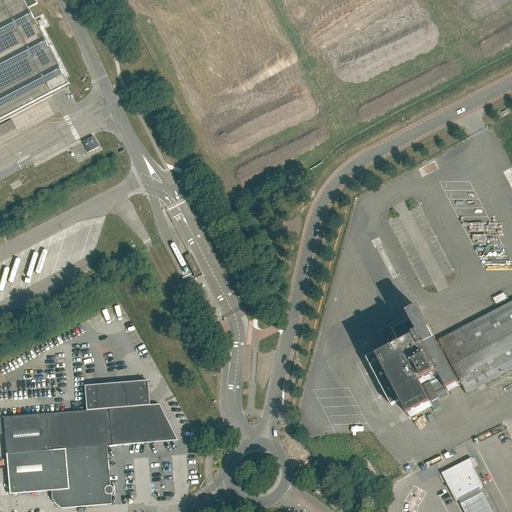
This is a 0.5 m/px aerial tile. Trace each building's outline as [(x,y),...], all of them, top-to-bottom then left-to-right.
[(0,0),(0,123),(68,89),(21,0),(0,0)] [(93,137),(83,142),(88,153),(99,148),(93,137)] [(196,279),(202,276),(191,254),(184,257),(196,279)] [(490,295),(492,300),(503,296),(501,290),(490,295)] [(469,394),(511,371),(511,303),(441,340),(441,342),(437,344),(419,310),(408,316),(411,323),(395,331),(392,327),(380,333),(391,355),(381,360),(379,354),(368,360),(393,408),(403,402),(412,419),(433,408),(435,412),(443,408),(439,401),(452,395),(450,392),(464,385),(469,394)] [(51,492),(52,500),(55,502),(54,503),(58,506),(58,505),(61,508),(110,504),(109,495),(111,495),(113,493),(112,489),(110,487),(108,487),(105,447),(142,444),(152,443),(176,441),(159,405),(149,406),(147,382),(85,386),(86,410),(3,416),(6,455),(9,495),(51,492)] [(442,474),(456,502),(483,488),(474,469),(476,467),(472,459),(442,474)] [(342,471),(340,466),(332,470),(335,475),(342,471)] [(329,479),(326,472),(321,475),(324,482),(329,479)] [(461,505),(464,511),(492,511),(483,493),(461,505)]
